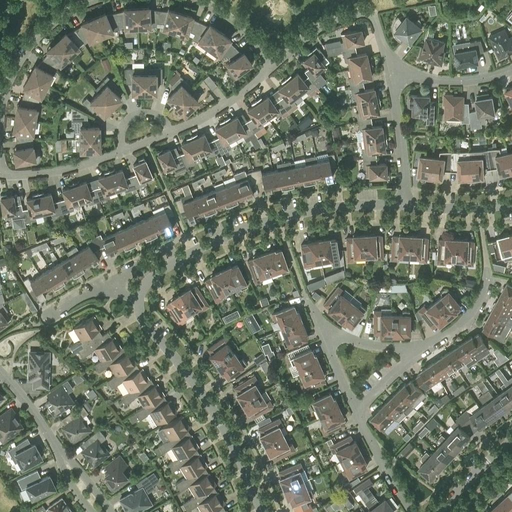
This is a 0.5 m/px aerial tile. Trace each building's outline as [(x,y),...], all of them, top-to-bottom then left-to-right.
[(136,7),(137,27),(150,26),(156,26),(157,22),(158,10),(149,9),(148,6),(136,7)] [(137,27),(136,7),(123,8),(123,11),(115,13),(118,29),(125,28),(125,33),(137,32),(137,27)] [(174,31),(180,12),(168,9),(167,11),(158,10),(157,22),(163,24),(162,28),(174,31)] [(118,29),(115,13),(106,15),(104,12),(93,17),(101,36),(112,31),(118,29)] [(192,15),(187,14),(180,12),(174,31),(186,35),(187,31),(194,33),(199,22),(191,18),(192,15)] [(101,36),(93,17),(81,22),(82,25),(75,30),(84,44),(89,40),(101,36)] [(420,21),(419,19),(414,23),(407,17),(403,23),(399,18),(398,19),(397,19),(396,20),(395,22),(394,23),(394,24),(394,25),(394,26),(394,27),(394,29),(394,30),(394,31),(394,32),(394,33),(395,34),(396,35),(396,36),(397,37),(398,38),(399,39),(400,40),(401,40),(403,37),(410,42),(421,28),(419,27),(422,26),(422,25),(421,23),(421,22),(420,21)] [(207,48),(220,31),(209,24),(208,26),(199,22),(194,33),(192,38),(197,41),(207,48)] [(342,53),(356,50),(354,44),(363,42),(362,36),(365,35),(363,29),(341,34),(343,42),(340,43),(326,47),(328,56),(342,53)] [(81,51),(78,48),(78,47),(84,44),(75,30),(67,35),(65,33),(56,41),(69,56),(73,52),(75,55),(81,51)] [(491,41),(499,59),(511,52),(511,36),(509,39),(504,30),(496,33),(498,37),(491,41)] [(228,41),(230,38),(220,31),(207,48),(218,56),(222,60),(226,56),(235,47),(228,41)] [(424,48),(422,47),(420,57),(432,60),(432,63),(441,65),(444,52),(441,52),(444,42),(426,38),(424,48)] [(69,56),(56,41),(46,49),(48,52),(43,59),(56,69),(57,67),(60,65),(64,68),(73,60),(69,56)] [(453,44),(454,54),(455,54),(457,66),(478,62),(477,54),(484,52),(480,41),(470,42),(453,44)] [(309,56),(303,60),(309,68),(304,72),(308,76),(313,82),(321,75),(319,73),(326,68),(320,61),(325,57),(316,46),(307,54),(309,56)] [(243,52),(241,54),(235,47),(226,56),(231,62),(227,64),(230,68),(227,70),(232,77),(234,78),(236,78),(238,78),(239,76),(240,74),(239,72),(251,63),(243,52)] [(366,53),(357,55),(356,50),(342,53),(328,56),(342,53),(344,62),(347,62),(349,70),(371,65),(370,59),(367,60),(366,53)] [(101,58),(106,68),(111,65),(107,55),(101,58)] [(56,69),(43,59),(37,66),(34,65),(28,76),(46,85),(52,75),(55,76),(57,72),(55,71),(56,69)] [(350,88),(363,85),(362,79),(371,78),(370,71),(373,70),(371,65),(349,70),(351,78),(348,78),(350,88)] [(136,95),(144,95),(144,68),(125,69),(125,81),(132,81),(132,93),(136,93),(136,95)] [(162,68),(144,68),(144,95),(151,95),(151,93),(156,93),(156,81),(162,81),(162,68)] [(313,82),(308,76),(303,80),(297,73),(292,78),(290,75),(285,79),(300,97),(306,91),(308,94),(316,87),(313,82)] [(211,91),(217,85),(208,75),(202,80),(211,91)] [(46,85),(28,76),(23,87),(25,88),(22,97),(34,101),(37,102),(40,96),(46,85)] [(169,102),(175,107),(189,93),(193,89),(180,76),(171,85),(176,89),(167,98),(170,101),(169,102)] [(107,77),(103,81),(94,90),(98,93),(113,108),(118,102),(117,101),(120,98),(112,90),(116,85),(107,77)] [(278,89),(283,96),(278,100),(286,111),(295,104),(293,102),(300,97),(285,79),(281,82),(283,85),(278,89)] [(374,89),(365,91),(363,85),(350,88),(352,98),(355,97),(357,105),(379,100),(378,95),(375,95),(374,89)] [(113,108),(98,93),(90,102),(86,98),(82,102),(91,111),(95,107),(103,115),(106,112),(108,113),(113,108)] [(198,101),(189,93),(175,107),(180,113),(181,112),(184,115),(198,101)] [(477,100),(476,100),(478,111),(470,112),(471,129),(482,127),(481,123),(486,123),(485,115),(495,113),(492,97),(489,98),(488,94),(476,96),(477,100)] [(427,121),(435,122),(436,102),(429,102),(430,96),(408,95),(408,107),(413,107),(412,114),(428,115),(427,121)] [(286,111),(278,100),(273,104),(268,96),(262,100),(260,98),(256,101),(268,120),(275,115),(277,118),(286,111)] [(36,108),(33,108),(34,101),(22,97),(19,106),(16,105),(15,118),(34,121),(36,108)] [(461,123),(470,123),(468,104),(462,103),(463,97),(444,97),(444,104),(446,104),(445,118),(461,119),(461,123)] [(358,123),(371,121),(370,115),(379,113),(377,106),(380,105),(379,100),(357,105),(359,113),(356,114),(358,123)] [(247,110),(252,118),(247,121),(254,133),(263,127),(262,124),(268,120),(256,101),(251,104),(253,106),(247,110)] [(224,120),(235,140),(242,136),(244,139),(254,133),(247,121),(241,125),(237,117),(231,120),(229,117),(224,120)] [(32,140),(32,133),(34,121),(15,118),(13,130),(16,131),(16,140),(32,140)] [(297,124),(302,130),(308,125),(303,119),(297,124)] [(215,128),(219,137),(214,140),(220,152),(221,154),(231,149),(228,144),(235,140),(224,120),(220,123),(221,125),(215,128)] [(99,131),(99,127),(87,127),(87,121),(71,121),(71,128),(74,128),(74,139),(75,139),(80,139),(101,139),(101,131),(99,131)] [(381,126),(372,127),(371,121),(358,123),(359,129),(356,133),(357,141),(363,141),(386,138),(385,132),(382,133),(381,126)] [(220,152),(214,140),(208,142),(204,134),(198,137),(196,134),(191,136),(201,157),(208,154),(209,157),(220,152)] [(181,144),(185,152),(179,155),(185,167),(194,163),(193,160),(201,157),(191,136),(186,138),(187,141),(181,144)] [(362,159),(376,158),(375,152),(384,151),(383,144),(386,143),(386,138),(363,141),(364,149),(361,149),(362,159)] [(66,151),(65,139),(54,140),(55,152),(66,151)] [(101,146),(101,139),(80,139),(75,139),(75,151),(99,151),(99,146),(101,146)] [(32,140),(16,140),(16,149),(13,149),(15,162),(30,160),(31,162),(33,163),(35,163),(37,162),(39,160),(39,158),(38,150),(33,150),(33,146),(32,140)] [(185,167),(179,155),(173,158),(169,149),(163,152),(162,149),(156,152),(165,173),(173,169),(176,175),(186,170),(185,167)] [(430,177),(432,157),(426,156),(426,150),(414,149),(412,167),(418,168),(417,176),(420,176),(420,177),(424,179),(429,180),(430,177)] [(491,169),(488,149),(482,151),(470,151),(471,179),(471,182),(475,181),(481,179),(481,178),(484,178),(483,170),(491,169)] [(511,171),(508,153),(501,155),(500,149),(488,149),(491,169),(498,168),(500,175),(503,175),(503,176),(508,176),(511,175),(511,171)] [(471,179),(470,151),(457,152),(451,152),(451,171),(458,172),(459,179),(461,179),(461,180),(466,182),(471,182),(471,179)] [(451,171),(451,152),(440,152),(439,158),(432,157),(430,177),(429,180),(434,180),(439,179),(440,178),(442,179),(443,171),(451,171)] [(327,154),(316,156),(321,180),(332,177),(330,168),(336,166),(333,154),(327,155),(327,154)] [(304,159),(306,164),(310,182),(321,180),(316,156),(304,159)] [(133,165),(137,174),(131,176),(136,189),(146,184),(145,182),(153,178),(143,157),(138,160),(139,162),(133,165)] [(385,164),(376,164),(376,158),(362,159),(363,169),(366,169),(366,177),(389,177),(389,171),(386,171),(385,164)] [(298,185),(295,167),(291,168),(290,162),(282,163),(283,169),(287,187),(298,185)] [(276,165),(278,171),(272,172),(276,189),(287,187),(283,169),(282,163),(276,165)] [(310,182),(306,164),(295,167),(298,185),(310,182)] [(137,192),(136,189),(131,176),(124,178),(121,170),(115,172),(114,169),(109,171),(116,193),(124,190),(125,193),(132,190),(134,193),(137,192)] [(252,171),(256,184),(263,182),(265,192),(276,189),(272,172),(261,174),(260,170),(252,171)] [(98,178),(101,186),(95,189),(99,202),(110,198),(109,195),(116,193),(109,171),(104,173),(105,176),(98,178)] [(256,184),(252,171),(245,174),(244,171),(233,175),(236,183),(242,200),(253,195),(250,186),(256,184)] [(99,202),(95,189),(89,191),(86,182),(79,184),(78,181),(73,183),(80,205),(88,202),(89,205),(99,202)] [(62,190),(65,199),(59,201),(63,214),(74,210),(73,207),(80,205),(73,183),(68,185),(69,188),(62,190)] [(242,200),(236,183),(225,187),(232,204),(242,200)] [(214,191),(221,208),(232,204),(225,187),(214,191)] [(221,208),(214,191),(204,195),(210,212),(221,208)] [(63,214),(59,201),(53,202),(50,194),(44,195),(43,192),(38,194),(43,216),(51,214),(52,217),(63,214)] [(180,198),(181,199),(175,201),(179,213),(185,211),(189,220),(200,216),(193,199),(191,193),(180,198)] [(4,218),(12,216),(14,228),(25,226),(24,223),(22,210),(21,204),(15,205),(13,196),(6,197),(6,194),(0,195),(4,218)] [(26,199),(29,208),(22,210),(24,223),(36,221),(35,218),(43,216),(38,194),(32,195),(33,198),(26,199)] [(210,212),(204,195),(193,199),(200,216),(210,212)] [(165,211),(154,216),(161,232),(172,227),(168,218),(174,216),(169,204),(163,207),(165,211)] [(144,220),(151,237),(161,232),(154,216),(144,220)] [(133,225),(141,241),(151,237),(144,220),(133,225)] [(123,229),(130,246),(141,241),(133,225),(123,229)] [(112,234),(120,251),(130,246),(123,229),(112,234)] [(93,238),(99,249),(105,246),(109,255),(120,251),(112,234),(102,239),(100,235),(93,238)] [(354,257),(365,257),(363,235),(352,236),(352,238),(346,238),(347,262),(354,261),(354,257)] [(374,235),(363,235),(365,257),(375,256),(375,260),(383,259),(381,236),(375,236),(374,235)] [(398,257),(409,257),(410,236),(399,235),(399,237),(392,237),(391,260),(398,260),(398,257)] [(511,245),(509,235),(498,238),(499,239),(492,241),(493,242),(488,244),(490,253),(495,252),(497,259),(503,258),(504,261),(511,259),(511,245)] [(421,237),(410,236),(409,257),(419,258),(419,262),(426,262),(427,239),(421,238),(421,237)] [(98,261),(93,252),(99,249),(93,238),(86,242),(89,246),(79,252),(88,267),(98,261)] [(329,239),(318,241),(321,262),(332,260),(332,264),(339,263),(335,240),(329,241),(329,239)] [(444,260),(455,260),(456,239),(445,239),(445,240),(438,240),(437,263),(444,264),(444,260)] [(467,240),(456,239),(455,260),(465,261),(465,265),(472,265),(473,242),(467,242),(467,240)] [(311,263),(321,262),(318,241),(307,243),(307,244),(301,245),(304,268),(311,267),(311,263)] [(46,242),(36,246),(38,251),(49,246),(46,242)] [(69,258),(79,273),(88,267),(79,252),(76,247),(66,253),(69,258)] [(274,250),(263,254),(270,274),(280,270),(281,274),(288,272),(280,250),(274,252),(274,250)] [(260,277),(270,274),(263,254),(253,258),(253,259),(247,261),(255,284),(262,281),(260,277)] [(79,273),(69,258),(59,264),(69,279),(79,273)] [(69,279),(59,264),(50,270),(59,285),(69,279)] [(230,267),(220,272),(230,291),(239,286),(241,289),(247,286),(237,265),(231,268),(230,267)] [(59,285),(50,270),(40,276),(50,291),(59,285)] [(220,295),(230,291),(220,272),(210,276),(211,278),(205,281),(215,302),(222,299),(220,295)] [(50,291),(40,276),(30,282),(28,278),(23,281),(34,300),(39,297),(40,297),(50,291)] [(307,284),(309,291),(316,288),(313,282),(307,284)] [(511,284),(507,282),(499,297),(511,304),(511,284)] [(189,288),(180,294),(192,312),(200,307),(202,310),(208,306),(196,286),(190,290),(189,288)] [(327,311),(336,317),(349,301),(341,294),(343,291),(338,287),(323,305),(328,309),(327,311)] [(442,296),(434,302),(447,319),(456,312),(455,311),(460,306),(445,288),(440,293),(442,296)] [(311,295),(317,299),(320,295),(315,291),(311,295)] [(183,318),(192,312),(180,294),(171,301),(172,302),(166,306),(179,325),(185,321),(183,318)] [(262,305),(269,303),(266,296),(259,299),(262,305)] [(511,304),(499,297),(494,306),(511,316),(511,304)] [(357,307),(349,301),(336,317),(344,324),(345,323),(351,327),(365,309),(360,304),(357,307)] [(423,306),(418,311),(414,313),(417,320),(422,316),(432,329),(437,325),(439,326),(447,319),(434,302),(426,309),(423,306)] [(2,303),(0,304),(0,326),(10,319),(5,313),(7,311),(2,303)] [(36,309),(33,303),(28,306),(31,311),(33,311),(36,309)] [(278,319),(282,329),(301,321),(297,311),(296,312),(293,306),(271,314),(274,321),(278,319)] [(489,315),(510,327),(511,324),(511,316),(494,306),(489,315)] [(380,336),(391,336),(391,315),(381,315),(381,311),(374,311),(374,334),(380,334),(380,336)] [(402,315),(391,315),(391,336),(402,336),(402,334),(409,334),(409,311),(402,311),(402,315)] [(222,316),(225,322),(233,318),(230,312),(222,316)] [(247,323),(255,319),(252,313),(243,317),(247,323)] [(502,341),(510,327),(489,315),(484,324),(486,325),(483,331),(502,341)] [(74,354),(78,351),(102,335),(98,329),(97,330),(94,325),(97,323),(93,317),(85,321),(83,321),(82,324),(74,328),(81,340),(78,342),(77,341),(69,346),(74,354)] [(305,332),(301,321),(282,329),(285,339),(282,340),(284,347),(306,339),(304,332),(305,332)] [(108,332),(102,335),(78,351),(82,358),(92,352),(91,351),(94,349),(101,360),(94,365),(120,348),(117,342),(114,344),(111,339),(112,338),(108,332)] [(486,346),(490,344),(485,336),(481,339),(478,334),(473,338),(472,336),(463,342),(474,357),(476,361),(490,352),(486,346)] [(209,356),(216,365),(233,352),(227,344),(230,341),(226,336),(207,349),(211,355),(209,356)] [(463,342),(455,348),(465,363),(467,366),(476,361),(474,357),(463,342)] [(267,354),(269,359),(275,357),(273,350),(271,351),(268,343),(261,345),(265,354),(267,354)] [(293,377),(300,374),(319,365),(315,355),(313,356),(311,350),(310,350),(308,344),(288,353),(290,358),(289,359),(292,365),(288,367),(293,377)] [(109,364),(116,375),(136,364),(132,358),(129,359),(126,354),(122,347),(120,348),(94,365),(98,372),(106,367),(106,366),(109,364)] [(465,363),(455,348),(447,353),(457,369),(465,363)] [(30,368),(29,368),(29,380),(34,380),(34,387),(47,388),(48,353),(30,352),(29,364),(31,364),(30,368)] [(239,361),(233,352),(216,365),(222,374),(224,373),(227,378),(246,364),(242,359),(239,361)] [(262,352),(257,355),(261,360),(266,357),(262,352)] [(457,369),(447,353),(438,359),(449,375),(457,369)] [(449,375),(438,359),(430,365),(440,380),(449,375)] [(122,381),(129,392),(148,380),(145,374),(142,376),(138,371),(139,370),(136,364),(116,375),(107,381),(111,388),(119,384),(119,383),(122,381)] [(324,375),(319,365),(300,374),(304,383),(301,385),(303,391),(325,382),(322,376),(324,375)] [(443,385),(440,380),(430,365),(421,371),(422,372),(417,376),(426,390),(431,386),(433,388),(435,390),(437,389),(443,385)] [(496,371),(500,376),(504,373),(500,368),(496,371)] [(82,379),(77,373),(72,376),(77,383),(82,379)] [(236,395),(242,404),(260,393),(254,384),(258,382),(254,376),(234,388),(237,394),(236,395)] [(163,396),(159,389),(157,391),(153,386),(154,385),(150,379),(148,380),(129,392),(120,397),(121,399),(118,401),(120,405),(123,403),(125,405),(134,399),(134,398),(137,396),(144,407),(163,396)] [(70,405),(65,397),(68,395),(67,393),(72,389),(67,381),(61,385),(50,392),(54,398),(45,403),(49,408),(48,410),(51,411),(54,416),(59,412),(61,413),(61,411),(70,405)] [(405,384),(397,391),(414,407),(425,395),(411,381),(406,385),(405,384)] [(460,392),(458,388),(454,383),(450,386),(453,391),(452,392),(455,395),(460,392)] [(500,386),(504,391),(498,395),(509,409),(511,406),(511,394),(504,383),(500,386)] [(488,390),(483,394),(498,414),(501,412),(504,412),(509,409),(498,395),(494,398),(488,390)] [(390,398),(406,414),(414,407),(397,391),(390,398)] [(265,402),(260,393),(242,404),(248,414),(249,413),(252,418),(272,406),(269,400),(265,402)] [(315,408),(320,417),(339,408),(334,398),(333,399),(330,393),(309,403),(312,410),(315,408)] [(478,397),(484,405),(480,408),(490,423),(499,416),(498,414),(483,394),(478,397)] [(135,413),(128,417),(132,423),(139,419),(139,420),(147,415),(147,414),(150,412),(157,424),(176,412),(172,406),(169,408),(166,403),(167,402),(163,396),(144,407),(135,413)] [(383,406),(399,422),(406,414),(390,398),(383,406)] [(443,403),(439,398),(435,402),(439,407),(443,403)] [(71,421),(62,427),(72,442),(90,430),(82,418),(88,413),(82,405),(67,415),(71,421)] [(387,434),(399,422),(383,406),(371,418),(387,434)] [(0,437),(3,442),(17,431),(16,430),(21,426),(15,418),(17,417),(11,408),(2,414),(0,415),(0,437)] [(344,418),(339,408),(320,417),(324,427),(321,429),(324,435),(345,425),(342,419),(344,418)] [(486,426),(490,423),(480,408),(471,415),(467,410),(461,415),(469,425),(474,421),(479,428),(484,424),(486,426)] [(455,430),(451,434),(464,446),(467,442),(466,440),(470,436),(464,430),(469,425),(461,415),(450,425),(455,430)] [(162,453),(171,448),(191,436),(187,429),(186,430),(183,425),(186,423),(182,416),(162,428),(169,440),(166,442),(166,441),(158,446),(158,447),(153,450),(157,456),(162,452),(162,453)] [(259,436),(264,446),(283,436),(279,427),(282,425),(279,419),(258,429),(261,435),(259,436)] [(429,422),(426,425),(431,431),(434,427),(429,422)] [(429,429),(426,426),(418,434),(421,438),(429,429)] [(87,439),(91,443),(81,451),(93,466),(109,453),(100,442),(105,438),(99,429),(87,439)] [(439,438),(456,454),(464,446),(451,434),(446,439),(442,435),(439,438)] [(171,472),(180,467),(199,455),(196,448),(195,449),(191,444),(194,442),(191,436),(171,448),(178,459),(175,461),(175,460),(167,465),(171,472)] [(288,445),(283,436),(264,446),(269,455),(271,455),(274,461),(295,450),(291,444),(288,445)] [(336,451),(341,461),(360,451),(355,441),(353,442),(350,436),(329,446),(332,453),(336,451)] [(34,443),(31,445),(27,438),(8,451),(15,463),(19,461),(23,467),(42,457),(34,443)] [(435,451),(448,463),(456,454),(439,438),(435,441),(440,446),(435,451)] [(401,451),(406,456),(414,447),(410,442),(401,451)] [(365,461),(360,451),(341,461),(345,470),(342,472),(345,478),(366,468),(363,462),(365,461)] [(448,463),(435,451),(431,456),(426,451),(423,455),(440,471),(448,463)] [(106,481),(111,489),(118,483),(120,485),(128,479),(121,469),(127,465),(119,455),(109,463),(113,468),(105,475),(108,480),(106,481)] [(180,491),(189,486),(208,474),(204,467),(203,468),(200,463),(203,461),(199,455),(180,467),(187,478),(184,480),(183,479),(175,484),(180,491)] [(437,475),(440,471),(423,455),(421,457),(421,460),(424,463),(419,468),(425,474),(424,476),(427,479),(429,477),(430,478),(435,473),(437,475)] [(279,479),(283,489),(303,481),(299,471),(303,470),(300,463),(278,472),(281,478),(279,479)] [(55,488),(49,475),(41,479),(38,473),(21,481),(24,488),(26,487),(32,500),(55,488)] [(212,480),(208,474),(189,486),(196,497),(192,499),(192,498),(182,504),(187,511),(198,505),(217,493),(213,486),(212,487),(209,482),(212,480)] [(135,483),(139,489),(120,499),(126,511),(135,511),(147,506),(142,496),(155,488),(146,476),(135,483)] [(362,491),(373,483),(369,477),(358,485),(362,491)] [(355,484),(352,480),(343,485),(346,489),(355,484)] [(303,481),(283,489),(288,499),(289,499),(292,505),(293,504),(295,511),(313,511),(316,510),(315,506),(310,508),(306,499),(313,496),(311,489),(307,491),(303,481)] [(358,494),(362,491),(358,485),(354,488),(358,494)] [(224,511),(226,511),(222,505),(221,506),(218,501),(221,499),(217,493),(198,505),(202,511),(224,511)] [(344,503),(348,499),(344,494),(340,497),(343,502),(344,503)] [(366,495),(366,496),(378,511),(392,511),(393,511),(392,510),(395,508),(392,504),(389,506),(384,499),(379,503),(373,496),(369,499),(366,495)] [(506,496),(498,503),(507,511),(511,511),(511,501),(505,495),(506,496)] [(366,511),(378,511),(366,496),(362,499),(365,502),(364,502),(370,510),(366,511)] [(50,511),(71,511),(61,498),(48,508),(50,511)] [(339,498),(334,501),(339,508),(344,505),(339,498)] [(507,511),(498,503),(491,510),(492,511),(507,511)]
